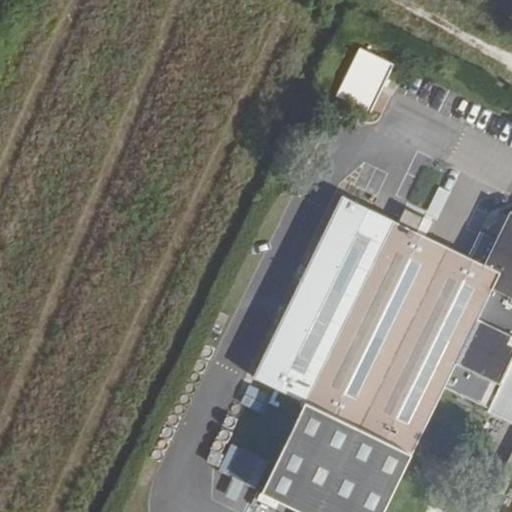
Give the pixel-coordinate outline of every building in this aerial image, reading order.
[(378,110),(394,60),(354,48),(339,98),(378,110)] [(304,402),(260,492),(300,511),(383,511),(444,387),(488,409),(487,411),(511,422),(511,304),(507,303),(510,298),(511,298),(511,218),(507,216),(496,240),(479,232),(468,257),(416,232),(423,217),(404,208),(397,223),(341,196),(253,377),(304,402)] [(264,412),(272,389),(248,381),(241,404),(264,412)] [(259,487),(268,456),(227,444),(218,475),(259,487)] [(239,511),(249,493),(229,483),(220,503),(239,511)]
